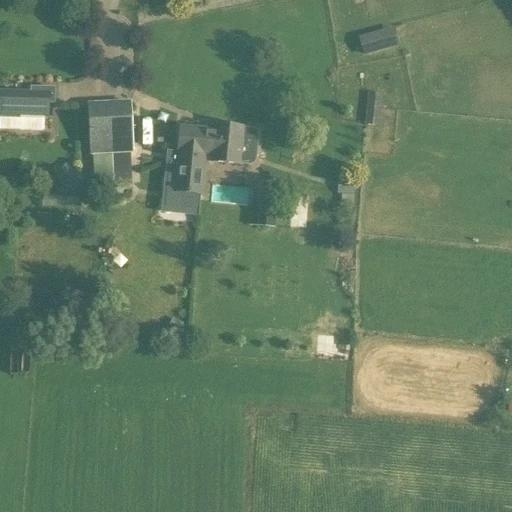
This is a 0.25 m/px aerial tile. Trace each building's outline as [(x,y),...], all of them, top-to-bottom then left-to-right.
[(384,33),(360,39),(364,54),(388,48),(384,33)] [(43,132),(43,117),(47,118),(48,88),(29,87),(29,93),(0,92),(0,116),(19,117),(19,131),(43,132)] [(367,93),(364,126),(366,126),(379,127),(381,110),(382,94),(367,93)] [(129,104),(87,106),(90,154),(132,152),(129,104)] [(210,162),(238,165),(240,148),(250,149),(254,149),(255,145),(256,135),(256,131),(252,130),(241,129),(242,128),(214,125),(213,134),(179,131),(176,164),(167,163),(163,206),(197,209),(196,217),(198,217),(203,157),(211,158),(210,162)] [(66,163),(52,180),(67,192),(81,175),(66,163)] [(337,179),(337,195),(340,195),(353,195),(354,195),(354,180),(337,179)] [(250,208),(249,227),(274,229),(276,204),(257,203),(257,208),(250,208)] [(171,319),(168,326),(180,332),(183,325),(171,319)]
